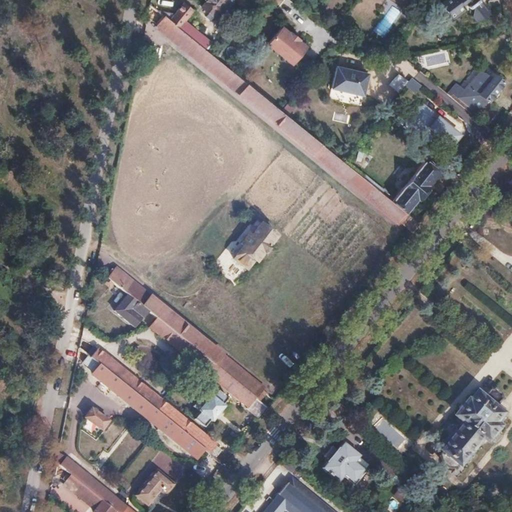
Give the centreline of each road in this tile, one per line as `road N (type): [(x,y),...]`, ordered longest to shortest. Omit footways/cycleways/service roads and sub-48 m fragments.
road 1 (residential): [(35,511),(149,0)]
road 2 (residential): [(211,511),(511,138)]
